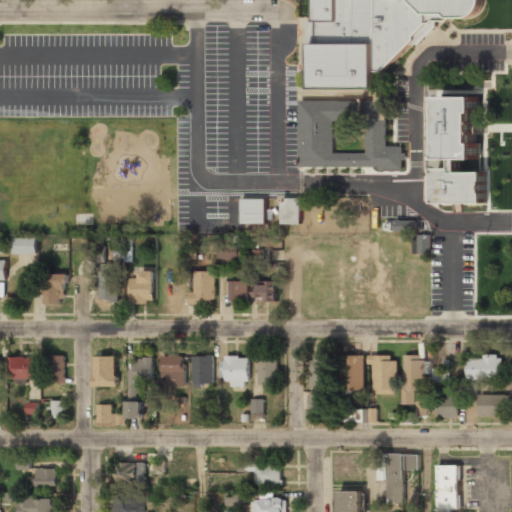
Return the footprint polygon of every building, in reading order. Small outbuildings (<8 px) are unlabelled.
[(313,0),(313,16),(310,24),(311,89),(377,89),(378,84),(378,73),(394,73),(403,45),(428,45),(436,18),(479,18),(485,1),(484,0),(313,0)] [(477,97),(440,96),(440,160),(453,160),(453,168),(436,168),(436,203),(486,203),(486,171),(461,171),(461,159),(477,159),(477,97)] [(300,167),(405,169),(405,147),(385,147),(386,136),(368,136),(368,154),(335,153),(336,123),(383,124),(383,102),(300,101),(300,167)] [(242,223),(265,223),(265,199),(242,199),(242,223)] [(282,199),(282,224),(300,224),(300,199),(282,199)] [(415,222),(396,222),(396,230),(415,230),(415,222)] [(429,253),(429,237),(415,237),(415,253),(429,253)] [(37,238),(14,238),(14,254),(37,254),(37,238)] [(134,238),(125,238),(124,261),(133,261),(134,238)] [(238,246),(221,246),(221,261),(238,261),(238,246)] [(100,302),(119,302),(119,270),(100,270),(100,302)] [(131,303),(154,303),(154,271),(140,271),(140,279),(131,279),(131,303)] [(196,292),(188,292),(188,305),(215,305),(215,272),(196,272),(196,292)] [(68,290),(68,274),(45,274),(44,304),(60,305),(61,290),(68,290)] [(226,281),(226,302),(248,302),(248,281),(226,281)] [(278,282),(255,282),(255,302),(278,302),(278,282)] [(66,383),(66,355),(49,355),(49,383),(66,383)] [(193,355),(193,385),(213,385),(213,355),(193,355)] [(365,355),(343,355),(343,394),(365,394),(365,355)] [(374,355),(374,394),(397,394),(397,355),(374,355)] [(425,391),(424,355),(404,355),(405,404),(416,404),(416,391),(425,391)] [(249,356),(225,356),(225,386),(249,386),(249,356)] [(311,356),(310,422),(321,422),(321,392),(331,392),(331,356),(311,356)] [(11,357),(11,381),(34,381),(34,357),(11,357)] [(117,386),(117,357),(94,357),(94,386),(117,386)] [(163,357),(163,387),(185,387),(185,357),(163,357)] [(467,357),(467,380),(503,380),(503,357),(467,357)] [(129,399),(139,399),(140,382),(154,382),(154,358),(130,358),(129,399)] [(259,360),(259,384),(277,384),(277,360),(259,360)] [(433,382),(450,382),(450,367),(433,367),(433,382)] [(432,416),(432,392),(419,392),(418,415),(432,416)] [(479,417),(506,417),(506,395),(479,395),(479,417)] [(459,396),(438,396),(438,419),(459,419),(459,396)] [(264,415),(264,399),(253,399),(253,415),(264,415)] [(64,401),(49,401),(49,420),(64,420),(64,401)] [(39,402),(27,402),(27,413),(38,414),(39,402)] [(141,417),(141,402),(128,402),(128,417),(141,417)] [(113,414),(113,405),(97,405),(97,424),(124,424),(124,414),(113,414)] [(345,409),(345,423),(379,422),(378,409),(345,409)] [(388,478),(388,504),(404,504),(404,454),(382,454),(382,478),(388,478)] [(31,469),(31,457),(19,458),(19,469),(31,469)] [(166,461),(155,460),(155,474),(165,475),(166,461)] [(256,485),(282,485),(282,461),(237,461),(237,472),(256,472),(256,485)] [(146,485),(146,462),(118,462),(118,485),(146,485)] [(437,465),(437,511),(459,511),(459,465),(437,465)] [(58,487),(58,469),(36,469),(36,487),(58,487)] [(365,511),(365,490),(339,490),(339,511),(365,511)] [(226,506),(240,505),(240,491),(226,492),(226,506)] [(19,502),(19,511),(52,511),(52,497),(8,496),(8,502),(19,502)] [(144,511),(144,498),(116,498),(116,511),(144,511)] [(252,511),(286,511),(286,499),(252,499),(252,511)]
